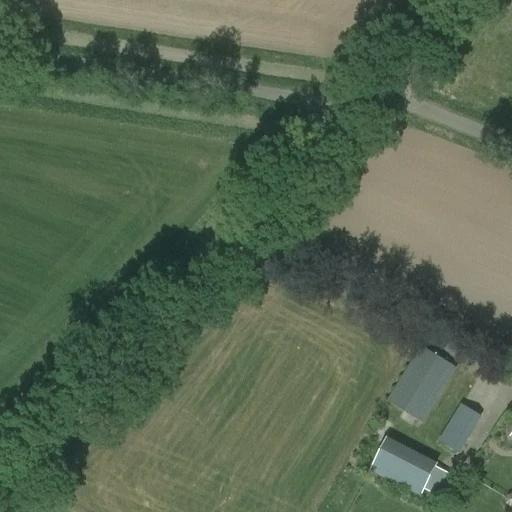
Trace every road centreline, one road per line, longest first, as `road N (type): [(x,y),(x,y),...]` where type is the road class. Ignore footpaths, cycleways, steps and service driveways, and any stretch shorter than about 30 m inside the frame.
road 1 (unclassified): [(0,504),(351,115)]
road 2 (unclassified): [(351,115),(322,102),(0,52)]
road 3 (unclassified): [(511,144),(378,88)]
road 4 (unclassified): [(378,88),(460,0)]
